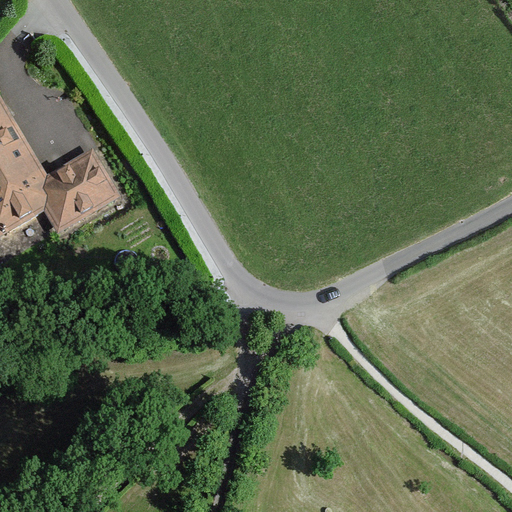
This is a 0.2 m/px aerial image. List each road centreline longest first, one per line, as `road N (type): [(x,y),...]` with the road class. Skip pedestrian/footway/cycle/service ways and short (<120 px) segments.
road 1 (residential): [(511,202),(297,309),(259,301),(246,288),(175,179)]
road 2 (track): [(316,304),(402,399),(511,487)]
road 3 (track): [(0,341),(246,288)]
road 4 (track): [(85,511),(247,359)]
road 5 (residential): [(55,0),(175,179)]
